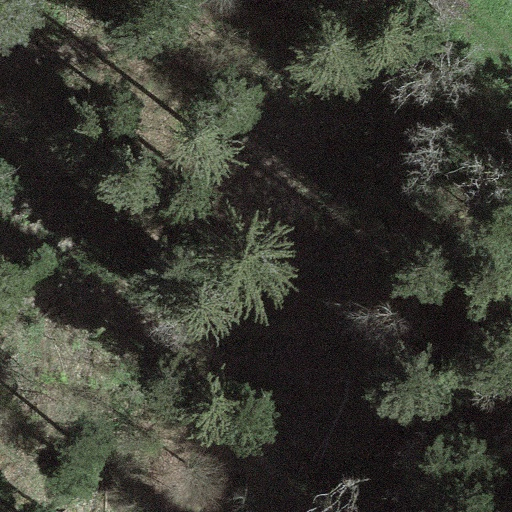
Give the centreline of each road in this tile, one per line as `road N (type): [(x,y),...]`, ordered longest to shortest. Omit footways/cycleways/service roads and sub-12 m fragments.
road 1 (track): [(216,0),(0,76)]
road 2 (track): [(511,90),(485,40),(396,0)]
